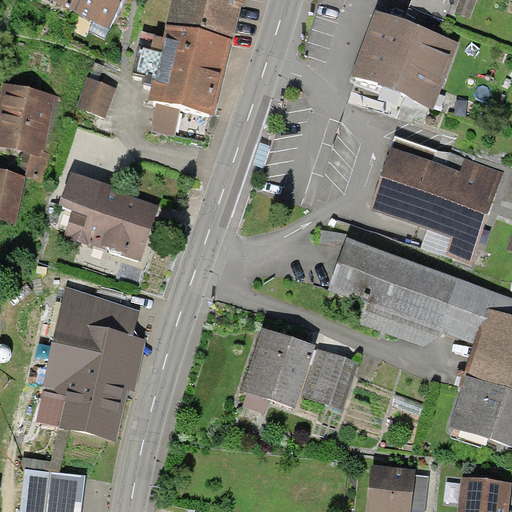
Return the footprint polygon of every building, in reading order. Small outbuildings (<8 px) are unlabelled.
[(49,0),(75,13),(82,0),(49,0)] [(82,0),(75,13),(110,30),(125,0),(82,0)] [(173,0),(167,28),(233,44),(239,15),(241,6),(244,7),(245,0),(173,0)] [(459,0),(454,13),(471,19),(478,0),(459,0)] [(349,79),(434,111),(460,44),(375,11),(349,79)] [(180,110),(216,117),(224,82),(233,44),(167,28),(161,54),(138,50),(132,79),(145,81),(143,88),(151,90),(148,103),(157,105),(180,110)] [(88,79),(77,110),(106,120),(117,89),(88,79)] [(5,85),(0,109),(0,149),(31,156),(27,174),(46,178),(51,156),(46,155),(59,97),(5,85)] [(175,137),(180,110),(157,105),(151,131),(175,137)] [(377,194),(371,211),(451,238),(445,257),(473,266),(488,222),(504,173),(431,148),(426,161),(392,149),(377,194)] [(26,179),(0,172),(0,222),(15,226),(26,179)] [(120,191),(73,175),(61,208),(73,213),(64,237),(91,247),(93,244),(142,262),(161,210),(119,195),(120,191)] [(510,299),(348,240),(328,293),(364,306),(357,324),(423,348),(447,333),(478,344),(490,312),(503,316),(510,299)] [(134,337),(139,313),(65,288),(43,388),(53,390),(52,395),(65,398),(58,431),(118,444),(129,393),(135,394),(147,340),(134,337)] [(511,319),(503,316),(490,312),(478,344),(468,375),(511,391),(511,319)] [(265,330),(244,392),(248,394),(243,408),(264,415),(269,401),(294,410),(315,347),(265,330)] [(319,350),(303,397),(343,411),(359,364),(319,350)] [(511,449),(511,391),(468,375),(459,403),(451,429),(511,449)] [(30,462),(29,472),(66,475),(69,437),(59,436),(56,464),(30,462)] [(415,471),(373,467),(368,511),(410,511),(411,510),(415,477),(415,471)] [(24,472),(20,511),(80,511),(84,478),(24,472)] [(415,477),(411,510),(425,511),(429,479),(415,477)] [(463,478),(458,511),(508,511),(511,483),(463,478)]
